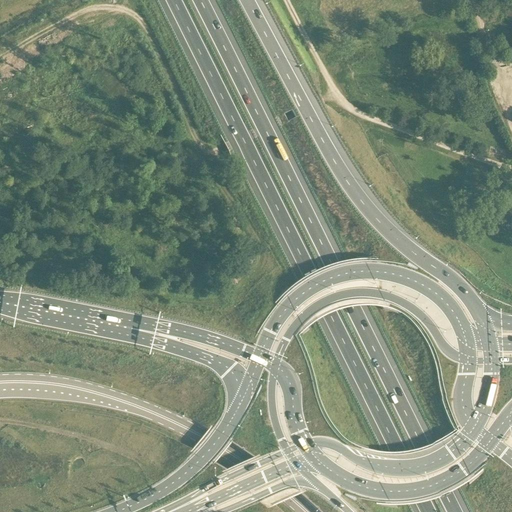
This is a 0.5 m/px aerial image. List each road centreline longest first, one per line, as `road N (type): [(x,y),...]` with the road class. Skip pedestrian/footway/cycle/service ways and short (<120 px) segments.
road 1 (motorway): [(172,0),(427,511)]
road 2 (motorway): [(453,511),(199,0)]
road 3 (track): [(0,57),(77,14),(125,9),(150,35),(203,148),(218,152),(333,97),(287,0)]
road 4 (motorway): [(477,317),(355,199),(244,0)]
road 5 (trunk): [(460,332),(418,287),(350,276),(316,286),(287,307),(257,359)]
road 6 (trunk): [(466,363),(444,352),(403,307),(356,295),(306,315),(273,368)]
road 7 (secondary): [(304,511),(196,432),(123,401)]
road 8 (track): [(333,97),(342,108),(511,169)]
road 9 (trunk): [(303,447),(327,445),(358,465),(414,472),(455,453),(471,431)]
road 10 (trunk): [(321,468),(356,488),(404,496),(460,474),(487,445)]
road 11 (secondary): [(238,403),(187,471),(118,511)]
road 12 (motorway): [(130,326),(219,364),(234,381),(238,403)]
road 13 (motorway): [(0,300),(130,326)]
road 14 (motorway): [(130,326),(181,332),(257,359)]
road 15 (track): [(473,0),(511,125)]
road 16 (secondary): [(0,383),(57,385),(123,401)]
road 17 (secondary): [(177,511),(286,453)]
